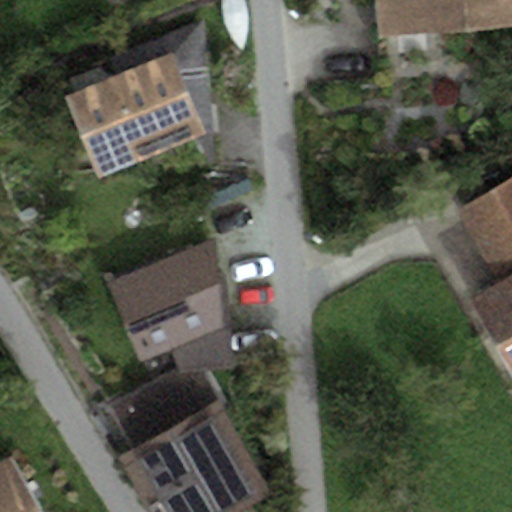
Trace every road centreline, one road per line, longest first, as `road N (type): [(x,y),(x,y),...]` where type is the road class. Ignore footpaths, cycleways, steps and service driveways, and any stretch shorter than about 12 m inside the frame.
road 1 (residential): [(310,511),(268,0)]
road 2 (residential): [(0,299),(135,511)]
